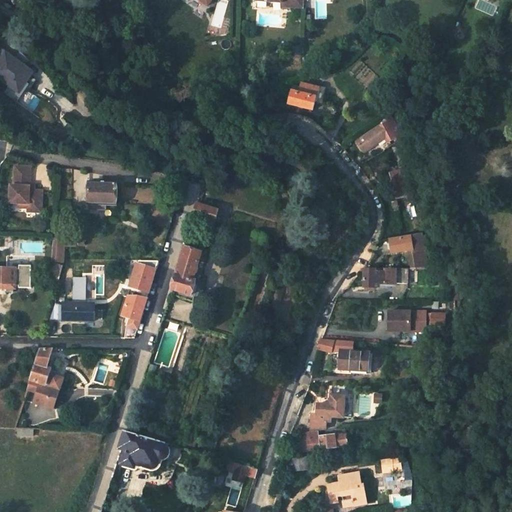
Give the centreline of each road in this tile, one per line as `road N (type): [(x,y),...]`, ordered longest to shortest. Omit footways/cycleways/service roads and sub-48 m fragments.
road 1 (residential): [(339,151),(372,200),(374,223),(365,255),(319,314),(254,511)]
road 2 (residential): [(93,511),(147,346)]
road 3 (residential): [(0,343),(147,346)]
road 4 (residential): [(147,346),(179,219)]
